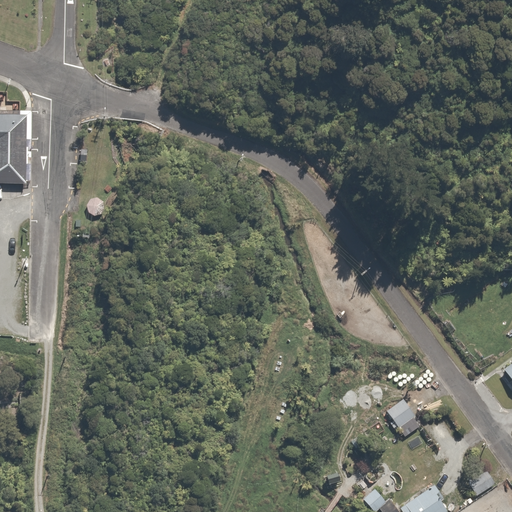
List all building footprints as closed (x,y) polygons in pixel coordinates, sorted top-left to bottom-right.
[(31,111),(0,111),(0,183),(35,184),(36,111),(31,111)] [(511,359),(502,366),(511,380),(511,359)] [(402,398),(387,407),(398,426),(414,416),(402,398)] [(485,468),(467,480),(477,494),(494,483),(485,468)] [(389,498),(376,484),(363,496),(375,510),(379,507),(389,498)] [(402,510),(403,511),(442,511),(448,508),(432,484),(399,506),(402,510)] [(379,507),(382,511),(403,511),(402,510),(400,511),(389,498),(379,507)]
